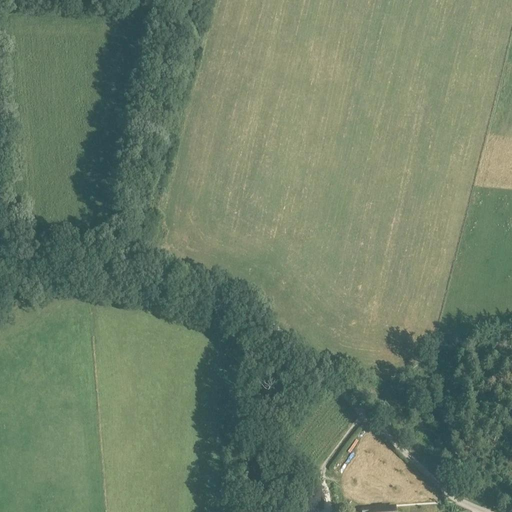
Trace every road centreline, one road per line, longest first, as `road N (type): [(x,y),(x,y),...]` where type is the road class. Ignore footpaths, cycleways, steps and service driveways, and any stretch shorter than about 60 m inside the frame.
road 1 (track): [(126,262),(150,131),(187,0)]
road 2 (unclassified): [(321,377),(224,294),(176,272),(126,262)]
road 3 (unclassified): [(484,511),(453,499),(360,412)]
road 4 (unclassified): [(0,292),(48,269),(126,262)]
